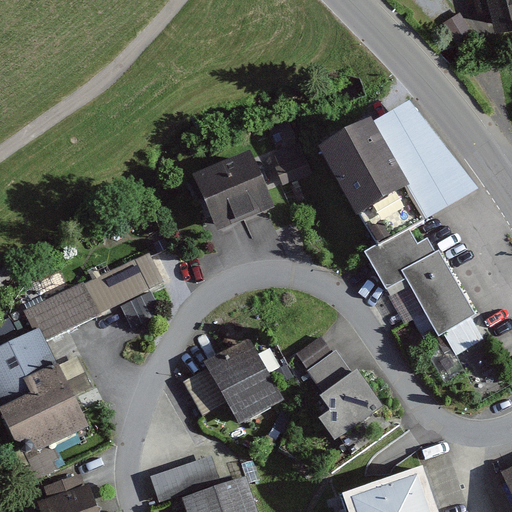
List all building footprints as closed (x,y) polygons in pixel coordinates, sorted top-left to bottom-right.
[(511,0),(488,0),(496,26),(511,22),(511,0)] [(460,12),(444,23),(458,44),(474,33),(460,12)] [(406,105),(373,124),(410,188),(429,223),(477,192),(406,105)] [(371,120),(320,149),(359,217),(410,188),(373,124),(371,120)] [(276,169),(284,186),(313,175),(305,156),(303,157),(289,123),(270,131),(276,148),(283,145),(285,150),(275,154),(280,167),(276,169)] [(250,154),(192,180),(216,235),(275,210),(250,154)] [(382,224),(370,232),(379,246),(391,239),(382,224)] [(409,232),(366,258),(389,295),(405,285),(438,338),(443,334),(471,318),(474,315),(429,241),(419,248),(409,232)] [(148,255),(110,274),(124,302),(163,284),(148,255)] [(39,328),(46,342),(99,316),(98,315),(124,302),(110,274),(85,286),(84,284),(30,310),(39,328)] [(471,318),(443,334),(456,357),(484,341),(471,318)] [(21,382),(57,364),(46,342),(39,328),(0,347),(0,403),(3,409),(29,397),(21,382)] [(322,337),(298,354),(309,369),(333,352),(322,337)] [(249,341),(204,365),(207,371),(226,405),(238,427),(283,403),(249,341)] [(337,353),(309,373),(325,396),(320,400),(329,412),(318,420),(335,443),(384,407),(358,371),(353,375),(337,353)] [(3,409),(0,411),(0,418),(19,454),(23,458),(35,482),(64,467),(54,448),(91,429),(57,364),(21,382),(29,397),(3,409)] [(226,405),(207,371),(184,384),(202,418),(226,405)] [(210,457),(151,479),(161,505),(220,483),(210,457)] [(437,511),(423,470),(341,498),(346,511),(437,511)] [(511,471),(503,476),(511,495),(511,471)] [(81,477),(44,489),(47,500),(36,504),(39,511),(96,511),(89,488),(85,490),(81,477)] [(258,511),(248,479),(182,502),(185,511),(258,511)]
